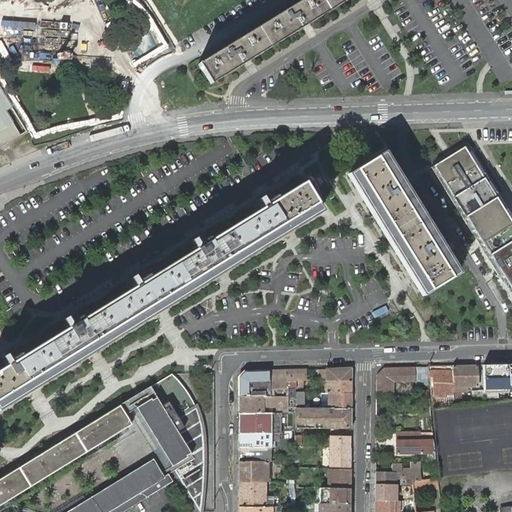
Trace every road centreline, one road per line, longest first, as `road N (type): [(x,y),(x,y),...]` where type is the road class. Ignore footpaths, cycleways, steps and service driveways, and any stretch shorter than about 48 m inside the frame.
road 1 (residential): [(0,188),(87,151),(206,124),(511,110)]
road 2 (residential): [(229,511),(225,357),(365,352)]
road 3 (residential): [(365,352),(363,511)]
road 4 (residential): [(365,352),(511,348)]
